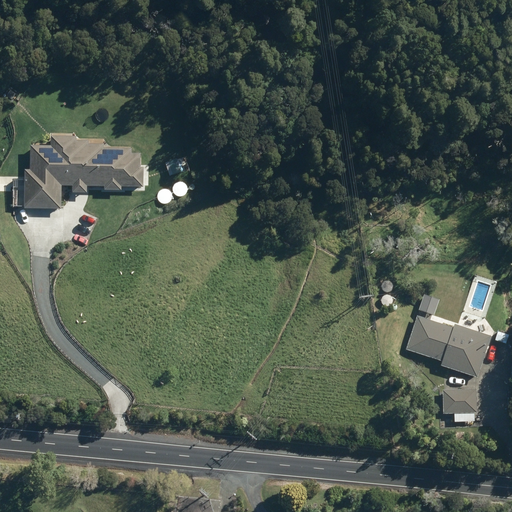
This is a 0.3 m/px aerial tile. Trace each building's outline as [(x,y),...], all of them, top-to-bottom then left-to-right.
[(28,169),(23,169),(21,207),(59,208),(60,186),(70,186),(70,193),(85,193),(85,185),(103,185),(103,191),(118,192),(119,186),(140,187),(141,168),(138,168),(138,154),(129,153),(129,149),(101,148),(101,144),(87,144),(87,141),(74,140),(74,136),(50,135),(50,146),(29,145),(28,169)] [(189,170),(185,156),(163,163),(168,177),(189,170)] [(190,194),(184,180),(154,193),(160,207),(190,194)] [(451,328),(416,317),(404,350),(439,362),(438,366),(474,378),(488,337),(452,325),(451,328)] [(474,391),(441,391),(441,415),(444,415),(444,423),(474,423),(474,391)]
